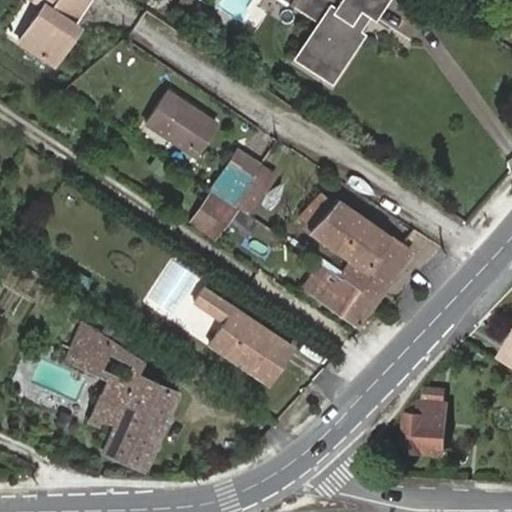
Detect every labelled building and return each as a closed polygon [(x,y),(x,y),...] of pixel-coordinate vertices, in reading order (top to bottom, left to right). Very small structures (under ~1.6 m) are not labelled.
[(34,0),(51,0),(53,1),(48,10),(41,5),(20,37),(55,60),(78,24),(71,19),(82,0),(33,0),(34,1),(34,0)] [(289,0),(320,19),(297,58),(331,80),(363,32),(358,29),(369,14),(373,16),(383,0),(289,0)] [(194,152),(215,121),(169,92),(149,123),(194,152)] [(239,146),(210,187),(234,202),(263,161),(239,146)] [(263,161),(234,202),(249,211),(276,171),(263,161)] [(200,183),(193,194),(202,201),(191,219),(218,236),(238,207),(200,183)] [(342,273),(377,296),(402,260),(393,253),(400,243),(333,199),(313,231),(352,257),(342,273)] [(410,250),(400,243),(393,253),(402,260),(410,250)] [(342,273),(321,258),(303,284),(358,322),(377,296),(342,273)] [(0,277),(0,307),(6,313),(21,295),(0,277)] [(222,317),(208,340),(268,378),(291,342),(201,283),(191,297),(222,317)] [(75,322),(66,342),(92,354),(107,340),(75,322)] [(135,372),(140,360),(107,340),(92,354),(113,363),(108,375),(129,384),(135,372)] [(115,421),(111,430),(103,448),(145,464),(176,389),(135,372),(129,384),(108,375),(92,411),(115,421)] [(425,443),(444,445),(446,426),(443,426),(447,386),(428,386),(426,400),(422,400),(420,414),(408,413),(404,449),(424,450),(425,443)] [(88,420),(111,430),(115,421),(92,411),(88,420)] [(444,452),(444,445),(425,443),(424,450),(444,452)]
